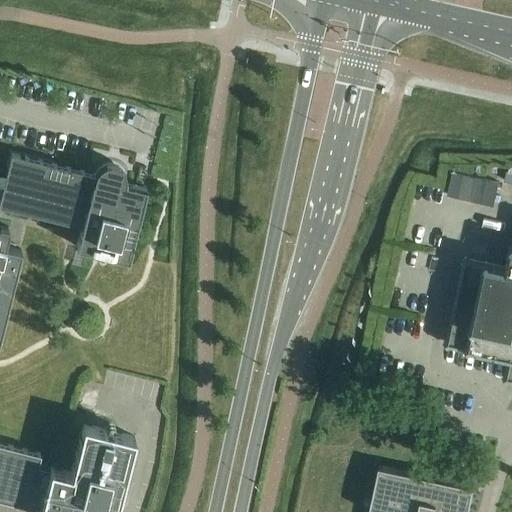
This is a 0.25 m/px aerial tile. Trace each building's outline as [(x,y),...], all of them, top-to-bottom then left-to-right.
[(0,331),(21,250),(4,245),(9,229),(7,227),(0,224),(0,205),(81,226),(76,247),(128,260),(146,187),(125,182),(125,179),(125,177),(124,173),(122,169),(120,166),(116,164),(114,163),(109,163),(105,163),(101,165),(98,167),(96,170),(94,174),(10,153),(5,174),(0,172),(0,331)] [(499,182),(452,172),(447,196),(494,206),(499,182)] [(506,266),(464,257),(445,344),(509,357),(504,379),(511,380),(511,245),(506,266)] [(38,511),(109,511),(110,508),(116,509),(134,437),(101,429),(104,418),(94,415),(91,426),(83,424),(70,473),(37,464),(40,454),(0,443),(0,499),(39,509),(38,511)] [(468,511),(474,486),(379,465),(369,511),(468,511)]
